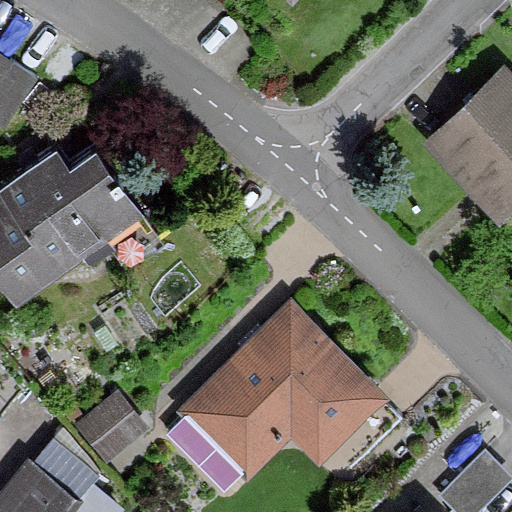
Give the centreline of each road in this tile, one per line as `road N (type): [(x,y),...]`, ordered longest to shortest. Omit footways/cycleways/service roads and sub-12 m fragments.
road 1 (residential): [(61,0),(265,139),(301,178)]
road 2 (residential): [(301,178),(511,387)]
road 3 (residential): [(301,178),(481,0)]
